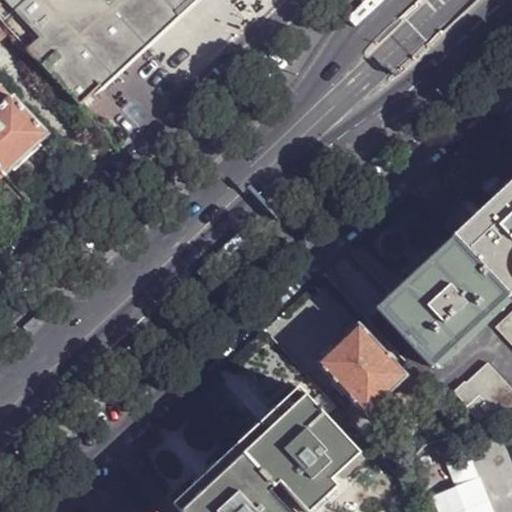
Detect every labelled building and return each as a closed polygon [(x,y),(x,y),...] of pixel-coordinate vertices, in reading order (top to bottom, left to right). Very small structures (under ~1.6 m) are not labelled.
[(0,0),(0,20),(76,103),(83,97),(188,0),(0,0)] [(0,171),(3,174),(46,134),(0,86),(0,171)] [(511,181),(476,215),(500,240),(478,263),(510,297),(511,295),(511,181)] [(476,215),(454,236),(459,242),(478,263),(500,240),(476,215)] [(478,263),(459,242),(413,284),(411,285),(382,312),(433,368),(456,347),(458,345),(487,318),(489,316),(510,297),(478,263)] [(511,313),(497,327),(511,342),(511,313)] [(365,412),(405,375),(358,325),(318,362),(365,412)] [(478,395),(496,415),(511,410),(511,387),(489,364),(467,383),(466,382),(456,391),(468,404),(478,395)] [(234,447),(273,489),(278,484),(304,511),(309,511),(336,487),(330,481),(358,455),(325,419),(310,402),(297,388),(234,447)] [(310,402),(325,419),(336,409),(321,392),(310,402)] [(468,404),(481,419),(487,417),(496,415),(478,395),(468,404)] [(378,453),(397,473),(410,461),(392,440),(378,453)] [(173,503),(180,511),(286,511),(269,493),(273,489),(234,447),(173,503)]
